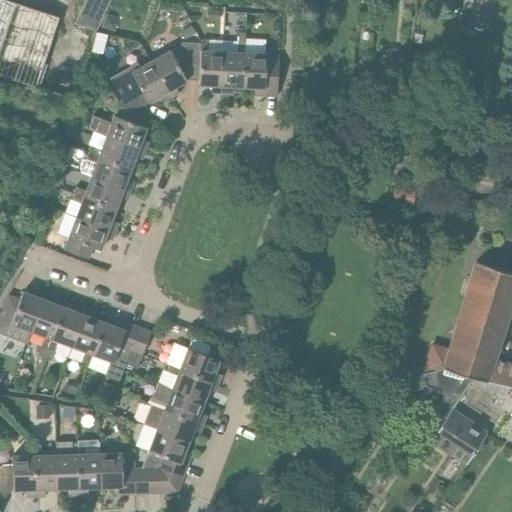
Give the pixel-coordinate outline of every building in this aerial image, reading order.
[(0,0),(0,75),(37,88),(59,18),(15,3),(15,0),(0,0)] [(84,0),(75,24),(97,31),(111,0),(84,0)] [(211,94),(220,94),(222,53),(208,52),(208,41),(201,41),(200,56),(192,56),(191,81),(199,81),(198,86),(212,87),(211,94)] [(230,88),(242,89),(244,54),(245,43),(238,43),(237,53),(222,53),(220,94),(230,95),(230,88)] [(186,81),(191,81),(192,56),(181,55),(174,59),(170,51),(150,62),(171,99),(179,94),(175,88),(187,81),(186,81)] [(277,97),(277,84),(278,72),(266,71),(267,55),(244,54),(242,89),(255,89),(254,96),(277,97)] [(163,103),(171,99),(150,62),(131,73),(135,81),(126,85),(119,105),(143,114),(147,103),(148,104),(159,97),(163,103)] [(106,137),(145,152),(149,143),(142,141),(146,128),(139,125),(143,114),(119,105),(115,117),(114,116),(106,137)] [(88,154),(131,170),(135,158),(142,161),(145,152),(106,137),(101,151),(91,147),(88,154)] [(91,178),(130,192),(133,184),(127,181),(131,170),(88,154),(86,160),(96,164),(91,178)] [(73,194),(116,210),(120,199),(127,201),(130,192),(91,178),(86,192),(76,188),(73,194)] [(76,218),(115,233),(118,224),(112,222),(116,210),(73,194),(71,201),(81,204),(76,218)] [(115,233),(76,218),(68,239),(69,239),(64,251),(88,260),(92,248),(100,251),(105,239),(112,241),(115,233)] [(511,308),(511,274),(474,263),(448,347),(442,366),(444,367),(443,369),(442,369),(475,376),(472,380),(511,389),(511,363),(497,358),(511,308)] [(10,324),(31,332),(46,294),(37,290),(35,297),(23,292),(19,300),(8,296),(0,315),(0,319),(10,324)] [(41,348),(47,350),(64,308),(52,304),(55,297),(46,294),(31,332),(45,338),(41,348)] [(58,342),(72,348),(87,309),(78,306),(75,312),(64,308),(47,350),(54,353),(58,342)] [(88,366),(92,355),(104,323),(93,319),(95,312),(87,309),(72,348),(85,353),(82,363),(88,366)] [(119,381),(125,364),(130,351),(139,329),(118,321),(116,328),(104,323),(92,355),(110,362),(105,375),(119,381)] [(142,356),(151,333),(139,329),(130,351),(142,356)] [(179,370),(218,385),(222,376),(215,373),(220,361),(207,356),(210,349),(208,345),(195,341),(191,342),(188,349),(187,349),(179,370)] [(431,342),(423,367),(436,371),(442,369),(443,369),(444,367),(442,366),(448,347),(431,342)] [(142,356),(130,351),(125,364),(138,368),(142,357),(142,356)] [(218,385),(179,370),(169,366),(167,373),(177,376),(172,390),(204,402),(208,391),(215,393),(218,385)] [(488,432),(454,410),(472,380),(475,376),(442,369),(436,371),(399,380),(403,396),(428,389),(440,396),(426,416),(441,427),(430,442),(465,466),(488,432)] [(61,395),(74,401),(79,389),(66,384),(61,395)] [(154,406),(203,425),(206,416),(200,414),(204,402),(172,390),(166,404),(156,400),(154,406)] [(156,430),(189,443),(193,431),(200,434),(203,425),(154,406),(151,413),(161,417),(156,430)] [(63,419),(76,420),(76,411),(76,409),(64,408),(63,419)] [(183,478),(187,466),(191,457),(184,454),(189,443),(156,430),(144,463),(146,463),(158,468),(183,478)] [(70,497),(79,496),(77,444),(70,444),(71,455),(56,455),(57,490),(70,490),(70,497)] [(88,489),(100,489),(99,454),(84,454),(84,444),(77,444),(79,496),(88,496),(88,489)] [(45,490),(57,490),(56,455),(41,456),(41,445),(34,445),(34,456),(36,498),(45,498),(45,490)] [(113,495),(135,495),(134,469),(122,470),(122,453),(99,454),(100,489),(113,488),(113,495)] [(26,498),(36,498),(34,456),(12,457),(12,465),(3,466),(0,467),(0,494),(4,498),(13,490),(13,491),(26,491),(26,498)] [(134,469),(135,495),(147,494),(146,463),(144,463),(141,469),(134,469)] [(177,493),(159,486),(158,468),(146,463),(147,494),(177,493)] [(159,486),(177,493),(183,478),(158,468),(159,486)]
